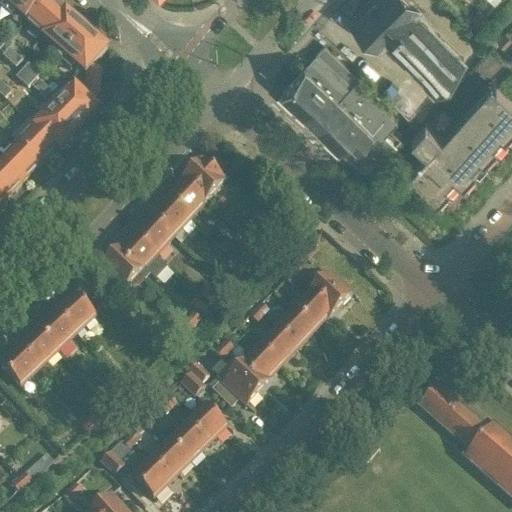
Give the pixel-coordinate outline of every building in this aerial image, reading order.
[(0,0),(0,7),(1,8),(8,0),(0,0)] [(8,0),(1,8),(11,18),(15,13),(25,21),(44,0),(8,0)] [(63,16),(44,0),(25,21),(43,38),(63,16)] [(383,44),(433,91),(464,58),(415,12),(419,7),(410,0),(368,0),(350,20),(379,48),(383,44)] [(485,16),(484,16),(478,10),(471,18),(478,24),(485,16)] [(63,16),(43,38),(54,48),(50,53),(60,62),(87,33),(66,14),(63,16)] [(87,78),(86,85),(99,86),(101,74),(93,67),(108,52),(87,33),(60,62),(70,71),(75,67),(87,78)] [(497,42),(504,48),(510,40),(505,34),(497,42)] [(358,77),(324,46),(281,93),(316,125),(356,80),(358,77)] [(4,58),(15,69),(21,63),(9,52),(4,58)] [(488,82),(502,65),(489,54),(474,71),(488,82)] [(17,79),(22,84),(34,72),(28,67),(17,79)] [(31,86),(38,79),(39,77),(34,72),(22,84),(28,89),(31,86)] [(52,93),(38,79),(31,86),(45,100),(52,93)] [(356,80),(316,125),(369,172),(401,136),(389,125),(397,117),(356,80)] [(0,95),(5,100),(11,94),(0,83),(0,95)] [(50,104),(78,132),(98,112),(90,105),(97,97),(99,86),(86,85),(85,91),(81,95),(74,89),(64,99),(59,95),(50,104)] [(416,145),(409,153),(418,161),(405,175),(436,203),(450,187),(446,184),(453,176),(462,184),(476,169),(473,166),(480,158),(483,161),(497,146),(494,142),(501,135),(504,138),(511,129),(511,100),(496,86),(446,141),(425,123),(411,138),(419,145),(417,146),(416,145)] [(58,152),(78,132),(50,104),(40,114),(45,119),(35,129),(55,150),(58,152)] [(55,150),(35,129),(18,146),(38,167),(55,150)] [(1,163),(22,184),(38,167),(18,146),(1,163)] [(201,162),(183,181),(208,203),(225,184),(201,162)] [(0,164),(0,195),(6,200),(22,184),(1,163),(0,164)] [(191,222),(208,203),(183,181),(178,187),(180,188),(168,201),(191,222)] [(168,201),(151,219),(174,240),(191,222),(168,201)] [(215,207),(223,214),(228,208),(220,201),(215,207)] [(311,235),(318,228),(303,215),(297,223),(311,235)] [(157,258),(174,240),(151,219),(134,238),(157,258)] [(115,254),(140,277),(145,282),(150,276),(156,281),(157,281),(160,283),(170,272),(167,270),(168,269),(157,258),(134,238),(122,250),(121,249),(115,254)] [(257,248),(265,255),(271,249),(263,242),(257,248)] [(259,261),(265,255),(257,248),(251,254),(259,261)] [(122,296),(140,277),(115,254),(98,273),(122,296)] [(247,275),(232,260),(224,268),(240,282),(247,275)] [(304,288),(310,294),(334,316),(352,298),(346,293),(356,282),(338,265),(334,270),(329,276),(328,275),(319,284),(314,279),(304,288)] [(290,274),(297,281),(303,275),(295,268),(290,274)] [(297,281),(290,274),(284,280),(292,287),(297,281)] [(222,285),(229,292),(235,286),(228,279),(222,285)] [(224,298),(229,292),(222,285),(216,291),(224,298)] [(223,302),(207,287),(198,296),(214,312),(223,302)] [(334,316),(310,294),(293,312),(315,333),(327,320),(329,322),(334,316)] [(56,315),(76,336),(95,318),(75,297),(56,315)] [(210,313),(197,300),(190,307),(203,320),(210,313)] [(261,305),(255,311),(262,318),(268,311),(261,305)] [(262,318),(255,311),(249,317),(257,324),(262,318)] [(293,312),(276,330),(298,351),(315,333),(293,312)] [(56,315),(37,332),(57,354),(76,336),(56,315)] [(187,322),(195,329),(201,323),(193,316),(187,322)] [(189,335),(195,329),(187,322),(181,328),(189,335)] [(281,369),(298,351),(276,330),(258,348),(281,369)] [(37,332),(18,350),(39,371),(57,354),(37,332)] [(159,337),(150,346),(164,360),(173,351),(159,337)] [(220,347),(228,355),(234,349),(226,341),(220,347)] [(222,361),(228,355),(220,347),(214,353),(222,361)] [(258,348),(241,367),(265,389),(270,384),(269,382),(281,369),(258,348)] [(0,368),(19,389),(39,371),(18,350),(0,367),(0,368)] [(208,389),(211,392),(231,411),(240,401),(247,408),(265,389),(241,367),(234,360),(208,389)] [(195,366),(189,372),(202,386),(208,379),(195,366)] [(189,376),(180,385),(195,399),(204,390),(189,376)] [(122,386),(130,394),(134,398),(140,392),(128,380),(122,386)] [(128,403),(134,398),(130,394),(122,386),(117,392),(120,395),(111,404),(120,413),(129,404),(128,403)] [(436,388),(419,408),(463,447),(457,453),(511,501),(511,443),(486,421),(480,427),(436,388)] [(164,402),(172,410),(178,404),(171,396),(164,402)] [(172,410),(164,402),(158,408),(166,416),(172,410)] [(206,408),(187,426),(207,447),(226,429),(206,408)] [(86,422),(93,429),(100,423),(92,416),(86,422)] [(87,436),(93,429),(86,422),(80,428),(87,436)] [(189,465),(207,447),(187,426),(169,444),(189,465)] [(134,432),(128,438),(135,446),(141,440),(134,432)] [(131,453),(129,451),(135,446),(128,438),(122,444),(121,443),(112,451),(123,461),(131,453)] [(169,444),(151,461),(151,462),(171,483),(189,465),(169,444)] [(100,463),(115,478),(123,469),(109,454),(100,463)] [(24,476),(31,483),(54,464),(47,456),(24,476)] [(151,462),(151,461),(146,456),(127,475),(152,501),(171,483),(151,462)] [(24,489),(31,483),(24,476),(18,481),(24,489)] [(18,494),(24,489),(18,481),(11,486),(18,494)] [(75,485),(69,491),(76,498),(82,493),(75,485)] [(76,498),(69,491),(62,496),(69,504),(76,498)] [(93,511),(123,511),(110,497),(93,511)]
